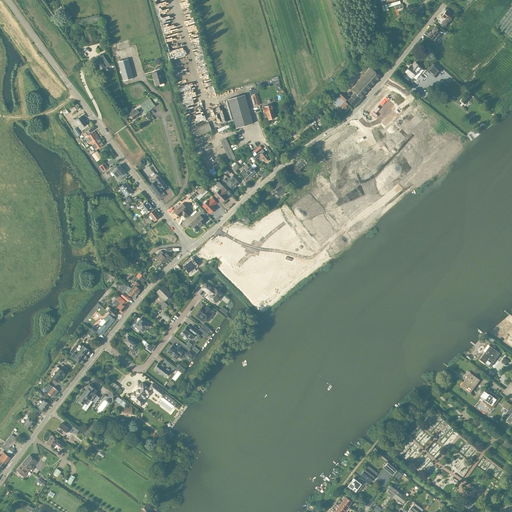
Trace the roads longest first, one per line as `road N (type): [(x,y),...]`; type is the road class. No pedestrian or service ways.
road 1 (tertiary): [(190,248),(7,0)]
road 2 (tertiary): [(215,228),(354,111)]
road 3 (tertiary): [(0,482),(104,343)]
road 4 (unknown): [(160,209),(182,189),(187,169),(168,106),(134,60)]
road 5 (tertiary): [(354,111),(446,0)]
road 6 (residential): [(104,343),(140,368),(198,295)]
road 7 (tertiary): [(104,343),(190,248)]
